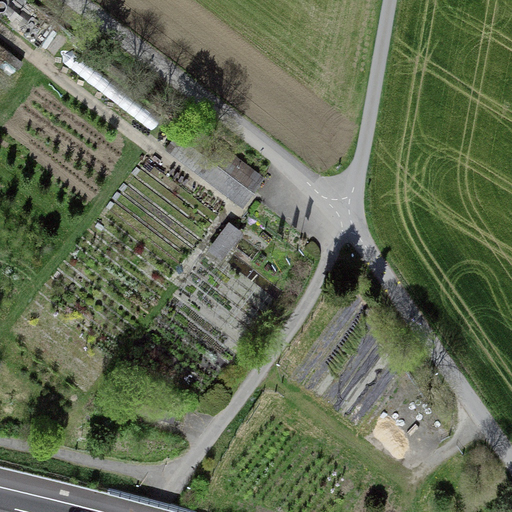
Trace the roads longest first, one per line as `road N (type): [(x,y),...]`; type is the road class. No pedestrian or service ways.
road 1 (residential): [(71,0),(293,169),(346,220),(511,459)]
road 2 (track): [(173,479),(317,285),(346,220),(389,0)]
